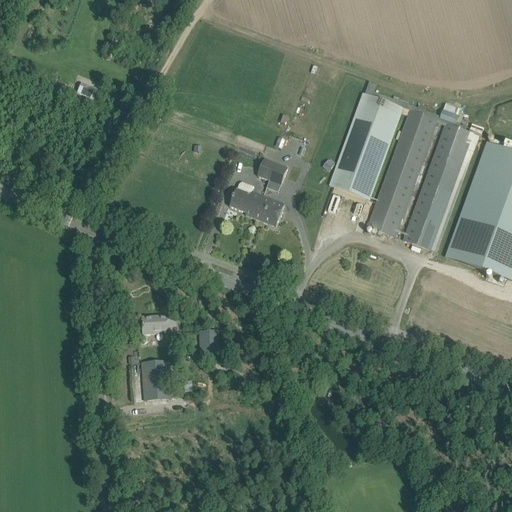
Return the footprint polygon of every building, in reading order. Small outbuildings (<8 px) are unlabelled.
[(482,132),(472,129),(456,124),(460,110),(446,105),(441,117),(398,101),(399,100),(394,98),(394,100),(375,93),(377,87),(369,84),(365,96),(364,95),(330,187),(369,202),(403,109),(410,112),(368,229),(395,238),(437,122),(446,125),(404,242),(431,252),(438,254),(482,132)] [(93,101),(97,92),(80,85),(77,94),(93,101)] [(487,144),(446,257),(511,281),(511,146),(505,144),(503,150),(487,144)] [(270,182),(276,165),(264,160),(258,177),(270,182)] [(328,161),(323,168),(329,173),(335,165),(328,161)] [(276,165),(270,182),(281,187),(288,170),(276,165)] [(252,193),(254,188),(243,184),(240,185),(238,191),(236,191),(230,208),(247,215),(246,217),(254,220),(276,228),(280,219),(285,205),(263,197),(252,193)] [(144,336),(177,334),(176,317),(143,319),(144,336)] [(219,331),(201,332),(202,358),(221,357),(219,331)] [(144,402),(154,401),(171,400),(168,363),(142,365),(144,402)]
